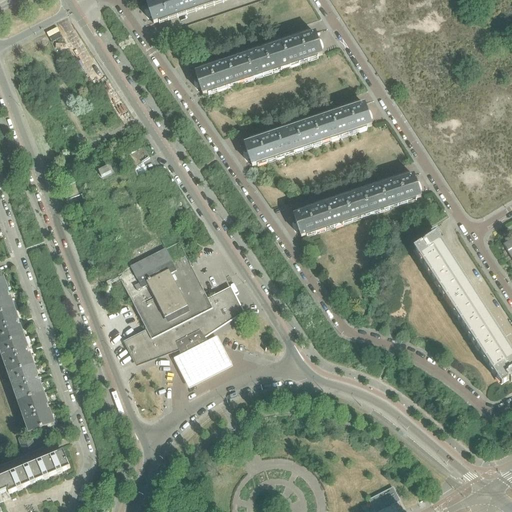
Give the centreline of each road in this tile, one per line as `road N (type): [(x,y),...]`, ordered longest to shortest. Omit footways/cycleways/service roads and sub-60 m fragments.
road 1 (residential): [(511,405),(500,412),(474,401),(443,374),(347,329),(118,0)]
road 2 (tertiary): [(312,379),(72,10)]
road 3 (tertiary): [(0,69),(152,458)]
road 4 (residential): [(0,205),(82,435),(88,462),(71,511)]
road 5 (residential): [(470,232),(320,0)]
road 6 (tertiary): [(489,490),(399,416),(312,379)]
road 7 (tertiary): [(312,379),(274,377),(219,394),(178,424),(152,458)]
